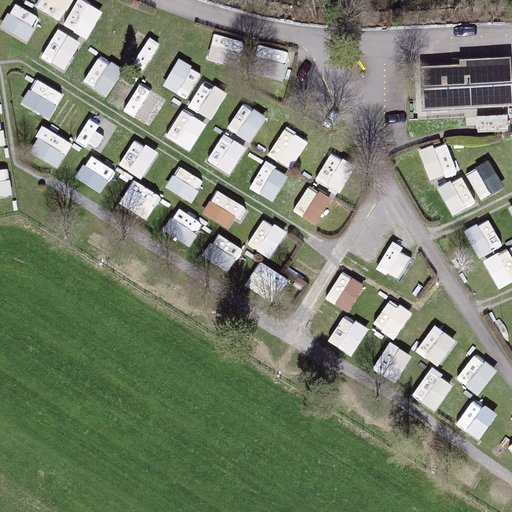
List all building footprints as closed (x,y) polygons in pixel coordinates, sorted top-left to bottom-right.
[(14,0),(1,24),(27,38),(40,13),(16,0),(14,0)] [(34,0),(62,16),(71,0),(34,0)] [(88,34),(104,7),(91,0),(74,0),(63,20),(88,34)] [(67,67),(82,37),(56,25),(42,55),(67,67)] [(101,51),(83,77),(106,93),(124,67),(101,51)] [(164,80),(187,94),(202,68),(179,54),(164,80)] [(511,106),(511,86),(511,61),(407,66),(408,111),(511,106)] [(34,75),(22,102),(51,114),(63,87),(34,75)] [(190,106),(215,117),(228,86),(202,76),(190,106)] [(140,79),(124,107),(150,121),(165,92),(140,79)] [(245,98),(228,124),(251,139),(268,113),(245,98)] [(183,104),(166,133),(191,147),(208,118),(183,104)] [(508,109),(478,112),(480,125),(509,122),(508,109)] [(76,136),(98,148),(110,124),(89,113),(76,136)] [(43,122),(29,148),(58,164),(72,138),(43,122)] [(287,122),(269,150),(291,164),(309,136),(287,122)] [(223,130),(208,159),(232,171),(247,143),(223,130)] [(136,135),(120,161),(144,175),(159,148),(136,135)] [(447,136),(419,147),(432,178),(460,167),(447,136)] [(91,151),(77,173),(101,189),(115,168),(91,151)] [(467,166),(480,194),(504,183),(491,155),(467,166)] [(251,185),(275,198),(289,170),(266,157),(251,185)] [(0,192),(14,191),(9,163),(0,164),(0,192)] [(196,197),(204,173),(176,163),(168,188),(196,197)] [(438,184),(454,212),(479,197),(462,169),(438,184)] [(119,199),(147,216),(162,193),(134,176),(119,199)] [(311,180),(293,207),(316,222),(334,195),(311,180)] [(216,187),(205,211),(233,224),(244,200),(216,187)] [(193,241),(205,216),(178,203),(166,228),(193,241)] [(249,241),(273,254),(288,226),(263,214),(249,241)] [(490,214),(466,226),(479,254),(503,242),(490,214)] [(219,229),(204,251),(228,267),(243,245),(219,229)] [(403,277),(416,251),(391,239),(378,264),(403,277)] [(484,256),(500,285),(511,278),(511,249),(508,243),(484,256)] [(325,292),(348,308),(367,281),(344,265),(325,292)] [(391,294),(374,320),(396,335),(413,308),(391,294)] [(347,309),(328,335),(351,352),(370,326),(347,309)] [(440,363),(458,336),(436,321),(418,347),(440,363)] [(390,338),(378,357),(401,371),(413,352),(390,338)] [(481,390),(498,364),(475,348),(457,375),(481,390)] [(434,407),(455,380),(433,363),(412,390),(434,407)] [(475,394),(457,419),(479,434),(496,409),(475,394)]
